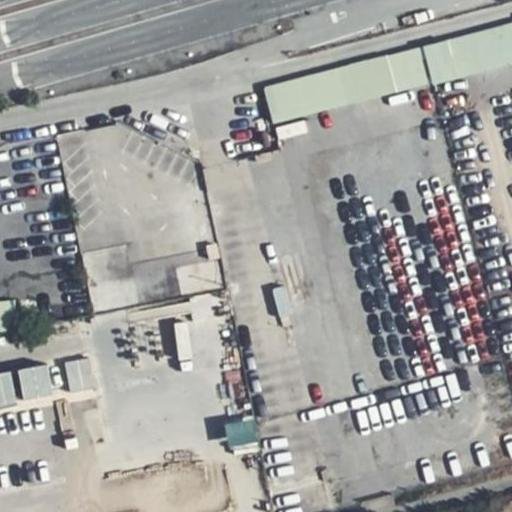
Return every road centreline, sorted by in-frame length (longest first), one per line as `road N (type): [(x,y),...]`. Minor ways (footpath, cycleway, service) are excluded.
road 1 (unknown): [(97,87),(511,1)]
road 2 (unknown): [(380,511),(292,204)]
road 3 (unknown): [(97,87),(189,124),(292,204)]
road 4 (unclassified): [(395,511),(511,480)]
